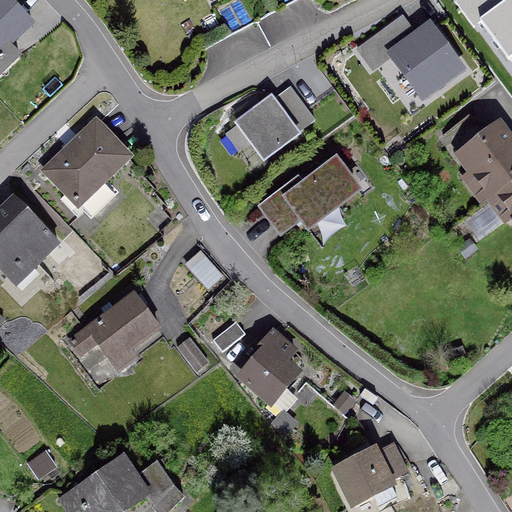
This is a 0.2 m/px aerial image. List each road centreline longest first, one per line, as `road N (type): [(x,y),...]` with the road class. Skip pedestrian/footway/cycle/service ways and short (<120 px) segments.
road 1 (residential): [(151,130),(195,206),(264,290),(429,420)]
road 2 (residential): [(379,0),(151,130)]
road 3 (residential): [(61,0),(151,130)]
